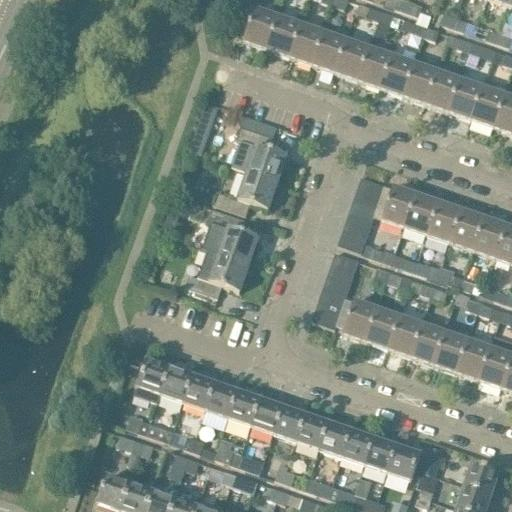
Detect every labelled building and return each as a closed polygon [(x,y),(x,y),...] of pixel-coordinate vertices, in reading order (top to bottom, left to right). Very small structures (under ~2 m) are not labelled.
[(332,10),(335,0),(321,0),(320,6),(332,10)] [(344,14),(348,4),(336,0),(335,0),(332,10),(344,14)] [(509,13),(511,2),(511,0),(487,0),(486,5),(509,13)] [(407,16),(410,5),(398,1),(394,11),(407,16)] [(419,20),(422,10),(410,5),(407,16),(419,20)] [(377,26),(381,15),(369,11),(365,21),(377,26)] [(266,56),(278,22),(254,14),(242,48),(266,56)] [(390,30),(393,20),(381,15),(377,26),(390,30)] [(452,31),(455,21),(443,17),(439,27),(452,31)] [(464,35),(467,25),(455,21),(452,31),(464,35)] [(288,64),(300,30),(278,22),(266,56),(288,64)] [(423,41),(426,31),(414,27),(411,37),(423,41)] [(311,72),(323,37),(300,30),(288,64),(311,72)] [(435,45),(439,35),(426,31),(423,41),(435,45)] [(497,47),(500,37),(488,32),(485,43),(497,47)] [(333,79),(345,45),(323,37),(311,72),(333,79)] [(509,51),(511,42),(511,40),(500,37),(497,47),(509,51)] [(468,57),(472,47),(449,39),(446,49),(468,57)] [(356,87),(368,53),(345,45),(333,79),(356,87)] [(480,61),(484,51),(472,47),(468,57),(480,61)] [(379,95),(390,61),(368,53),(356,87),(379,95)] [(511,72),(511,60),(505,58),(501,68),(511,72)] [(402,103),(413,69),(390,61),(379,95),(402,103)] [(424,111),(436,77),(413,69),(402,103),(424,111)] [(447,119),(459,84),(436,77),(424,111),(447,119)] [(470,127),(481,92),(459,84),(447,119),(470,127)] [(492,134),(504,100),(481,92),(470,127),(492,134)] [(511,141),(511,102),(504,100),(492,134),(511,141)] [(201,121),(208,124),(213,121),(215,115),(205,111),(201,121)] [(240,133),(235,145),(255,152),(246,179),(276,189),(285,161),(268,155),(272,144),(275,135),(243,124),(240,133)] [(199,160),(201,153),(199,148),(192,146),(188,156),(199,160)] [(267,215),(276,189),(246,179),(237,205),(217,198),(213,211),(245,222),(249,209),(267,215)] [(379,204),(383,192),(360,184),(356,196),(379,204)] [(404,234),(415,200),(392,192),(380,226),(404,234)] [(375,215),(379,204),(356,196),(352,207),(375,215)] [(426,242),(438,208),(415,200),(404,234),(426,242)] [(372,226),(375,215),(352,207),(348,218),(372,226)] [(449,250),(461,216),(438,208),(426,242),(449,250)] [(257,244),(239,238),(244,226),(211,215),(207,227),(227,234),(217,261),(247,271),(257,244)] [(472,257),(483,224),(461,216),(449,250),(472,257)] [(368,237),(372,226),(348,218),(344,229),(368,237)] [(172,237),(176,226),(165,222),(162,233),(172,237)] [(494,265),(506,232),(483,224),(472,257),(494,265)] [(364,249),(368,237),(344,229),(341,240),(364,249)] [(511,271),(511,233),(506,232),(494,265),(511,271)] [(360,260),(364,249),(341,240),(337,252),(360,260)] [(391,271),(394,261),(371,253),(368,263),(391,271)] [(353,279),(357,267),(334,259),(330,271),(353,279)] [(238,298),(247,271),(217,261),(213,274),(196,268),(191,281),(188,280),(184,293),(217,304),(221,292),(238,298)] [(414,279),(417,268),(405,264),(401,274),(414,279)] [(417,268),(414,279),(424,282),(427,272),(417,268)] [(436,286),(441,273),(428,269),(427,272),(424,282),(436,286)] [(350,290),(353,279),(330,271),(326,282),(350,290)] [(462,284),(452,281),(454,276),(441,271),(441,273),(436,286),(459,294),(462,284)] [(385,288),(388,278),(376,274),(372,284),(385,288)] [(397,292),(401,282),(388,278),(385,288),(397,292)] [(346,301),(350,290),(326,282),(322,293),(346,301)] [(471,299),(475,288),(462,284),(459,294),(471,299)] [(430,304),(433,294),(417,288),(414,298),(430,304)] [(504,310),(507,300),(485,292),(482,302),(504,310)] [(342,312),(346,301),(322,293),(319,304),(342,312)] [(442,308),(446,298),(433,294),(430,304),(442,308)] [(338,324),(342,312),(319,304),(315,316),(338,324)] [(476,320),(479,309),(467,305),(464,315),(476,320)] [(364,348),(376,314),(352,306),(341,340),(364,348)] [(488,324),(492,314),(479,309),(476,320),(488,324)] [(387,356),(399,322),(376,314),(364,348),(387,356)] [(334,336),(338,324),(315,316),(311,327),(334,336)] [(511,332),(511,320),(502,317),(498,327),(511,332)] [(409,363),(421,330),(399,322),(387,356),(409,363)] [(432,371),(444,338),(421,330),(409,363),(432,371)] [(455,379),(467,346),(444,338),(432,371),(455,379)] [(478,387),(489,353),(467,346),(455,379),(478,387)] [(500,395),(511,361),(489,353),(478,387),(500,395)] [(511,398),(511,361),(500,395),(511,398)] [(159,400),(168,373),(146,365),(136,393),(159,400)] [(182,408),(191,381),(168,373),(159,400),(182,408)] [(204,416),(214,389),(191,381),(182,408),(204,416)] [(227,424),(236,397),(214,389),(204,416),(227,424)] [(250,432),(259,404),(236,397),(227,424),(250,432)] [(272,439),(281,412),(259,404),(250,432),(272,439)] [(295,447),(305,420),(281,412),(272,439),(295,447)] [(318,455),(327,428),(305,420),(295,447),(318,455)] [(145,441),(149,429),(127,421),(123,434),(145,441)] [(341,463),(350,436),(327,428),(318,455),(341,463)] [(167,449),(172,437),(149,429),(145,441),(167,449)] [(363,471),(373,444),(350,436),(341,463),(363,471)] [(139,460),(143,449),(119,441),(116,452),(139,460)] [(190,457),(194,444),(187,442),(183,454),(190,457)] [(211,455),(202,452),(203,448),(194,444),(190,457),(208,463),(211,455)] [(386,479),(395,451),(373,444),(363,471),(386,479)] [(148,463),(152,452),(143,449),(139,460),(148,463)] [(409,487),(419,459),(395,451),(386,479),(409,487)] [(433,482),(442,456),(430,452),(421,478),(433,482)] [(235,472),(240,460),(232,458),(228,470),(235,472)] [(244,475),(248,463),(240,460),(235,472),(244,475)] [(185,476),(189,465),(179,461),(175,472),(185,476)] [(194,479),(198,468),(189,465),(185,476),(194,479)] [(490,502),(499,478),(471,469),(463,492),(490,502)] [(281,488),(285,476),(278,473),(273,485),(281,488)] [(285,476),(281,488),(291,491),(295,479),(285,476)] [(230,491),(233,480),(224,477),(220,488),(230,491)] [(437,484),(433,482),(421,478),(416,492),(420,494),(417,502),(429,506),(437,484)] [(239,494),(243,483),(233,480),(230,491),(239,494)] [(105,511),(121,511),(129,489),(106,481),(96,509),(105,511)] [(327,504),(331,491),(308,484),(304,496),(327,504)] [(146,511),(152,497),(129,489),(121,511),(146,511)] [(349,511),(353,499),(331,491),(327,504),(349,511)] [(275,507),(279,496),(269,492),(265,503),(275,507)] [(487,511),(490,502),(463,492),(455,511),(487,511)] [(285,510),(288,499),(279,496),(275,507),(285,510)] [(172,511),(175,505),(152,497),(146,511),(172,511)] [(350,511),(374,511),(376,507),(353,499),(349,511),(350,511)] [(420,511),(427,511),(429,506),(417,502),(414,510),(420,511)]
